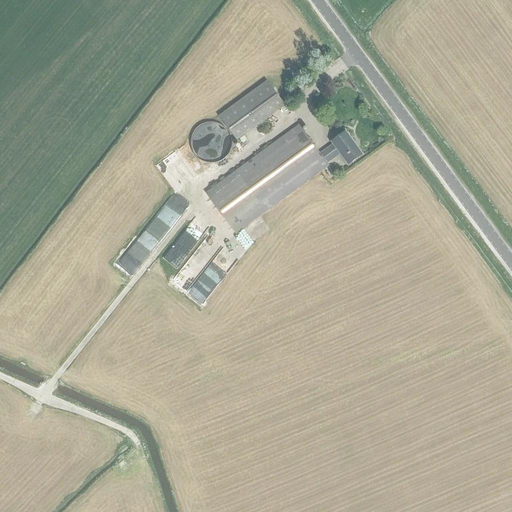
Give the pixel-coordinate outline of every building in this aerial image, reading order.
[(284,106),(266,81),(218,116),(229,132),(236,141),(284,106)] [(299,124),(234,171),(205,192),(235,233),(329,165),(327,163),(340,153),(348,164),(362,154),(346,131),(331,141),(334,145),(321,154),(299,124)] [(143,262),(151,250),(138,241),(130,253),(143,262)] [(196,251),(174,282),(186,291),(209,259),(196,251)] [(199,280),(188,293),(203,305),(214,292),(199,280)]
